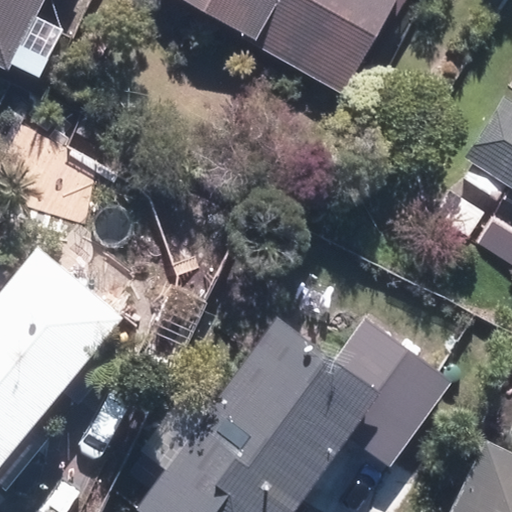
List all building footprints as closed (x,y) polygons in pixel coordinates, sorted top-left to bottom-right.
[(0,0),(0,72),(5,75),(44,0),(0,0)] [(157,0),(333,98),(387,0),(157,0)] [(511,110),(496,100),(449,171),(511,212),(511,110)] [(0,455),(116,325),(27,245),(0,275),(0,455)] [(267,312),(124,511),(296,511),(393,376),(330,332),(318,348),(267,312)] [(473,434),(434,511),(511,511),(511,463),(505,460),(509,452),(473,434)]
